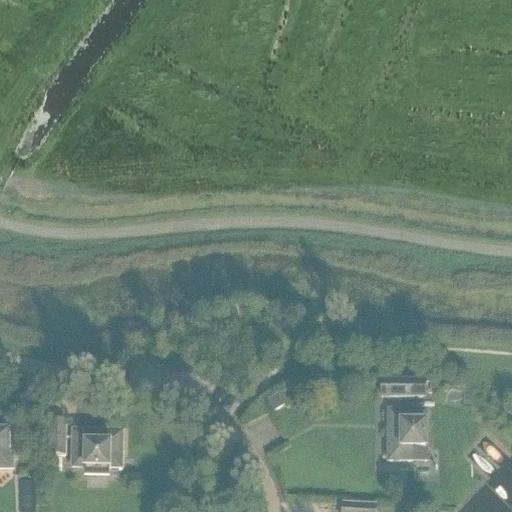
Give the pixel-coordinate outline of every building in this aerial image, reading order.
[(380,400),(425,400),(425,382),(379,382),(380,400)] [(277,397),(267,403),(273,414),(283,408),(277,397)] [(425,451),(425,427),(425,414),(388,414),(388,464),(413,464),(413,451),(425,451)] [(66,460),(67,422),(48,422),(48,459),(66,460)] [(0,456),(8,457),(8,432),(0,432),(0,456)] [(84,459),(84,471),(121,472),(122,435),(72,434),(72,459),(84,459)]
